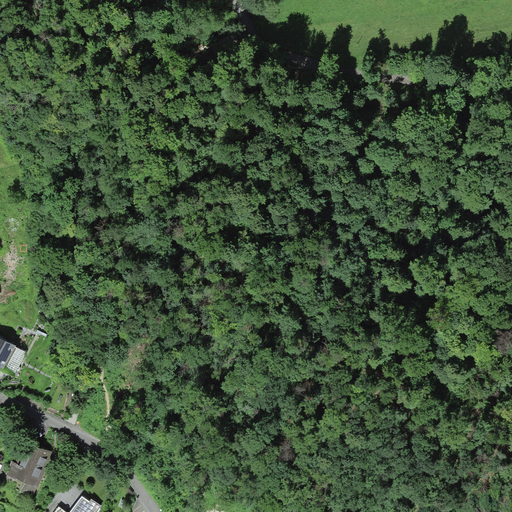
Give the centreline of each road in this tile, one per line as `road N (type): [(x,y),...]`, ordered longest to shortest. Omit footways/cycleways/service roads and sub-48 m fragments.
road 1 (track): [(511,93),(314,63)]
road 2 (residential): [(0,396),(109,450),(152,511)]
